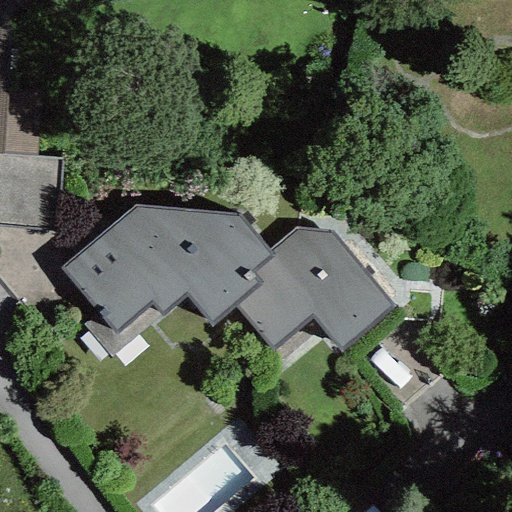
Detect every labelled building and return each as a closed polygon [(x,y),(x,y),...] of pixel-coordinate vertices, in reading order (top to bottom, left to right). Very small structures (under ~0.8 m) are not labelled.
[(39,30),(0,27),(0,154),(36,157),(39,30)] [(0,225),(60,231),(62,159),(36,157),(0,154),(0,225)] [(211,328),(235,307),(261,283),(250,272),(269,252),(239,215),(134,207),(60,269),(97,315),(114,336),(150,305),(162,316),(185,297),(211,328)] [(294,230),(269,252),(250,272),(261,283),(235,307),(271,350),(311,318),(340,353),(391,307),(330,234),(294,230)] [(82,325),(111,358),(162,316),(150,305),(114,336),(97,315),(82,325)]
